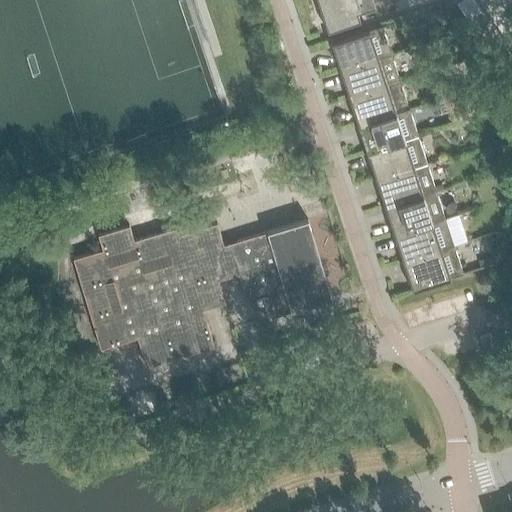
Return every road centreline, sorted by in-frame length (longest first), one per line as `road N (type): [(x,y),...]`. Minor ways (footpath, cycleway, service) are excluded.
road 1 (residential): [(292,47),(369,279),(401,342)]
road 2 (residential): [(401,342),(214,401)]
road 3 (residential): [(401,342),(441,393),(458,485)]
